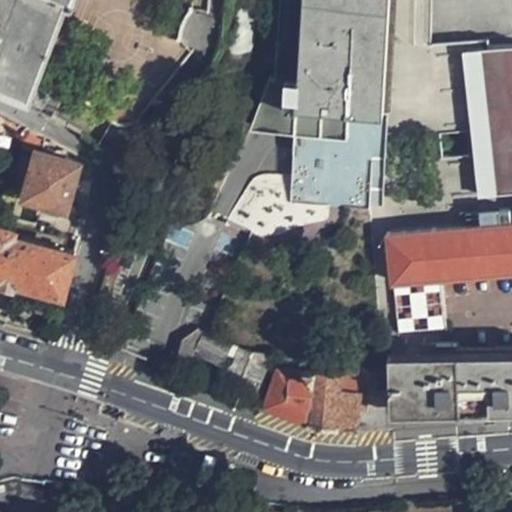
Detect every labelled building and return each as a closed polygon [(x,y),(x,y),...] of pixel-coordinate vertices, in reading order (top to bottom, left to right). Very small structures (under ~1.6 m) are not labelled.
[(0,0),(0,76),(23,85),(32,89),(65,0),(0,0)] [(283,0),(280,85),(274,82),(251,137),(258,137),(296,137),(293,210),(390,213),(397,0),(283,0)] [(511,0),(434,0),(433,49),(470,45),(468,54),(511,50),(511,0)] [(398,289),(400,337),(448,333),(444,286),(511,279),(511,48),(486,51),(503,211),(481,213),(482,227),(386,235),(392,289),(398,289)] [(36,147),(39,136),(25,128),(21,142),(36,147)] [(68,206),(79,165),(37,152),(25,194),(68,206)] [(0,274),(11,277),(64,290),(75,250),(4,233),(5,226),(0,225),(0,274)] [(511,357),(391,361),(392,423),(511,419),(511,357)] [(262,364),(262,403),(307,421),(355,425),(357,410),(371,411),(368,388),(367,375),(366,372),(365,371),(363,369),(361,368),(359,367),(358,366),(356,365),(354,364),(352,364),(299,359),(298,369),(262,364)]
